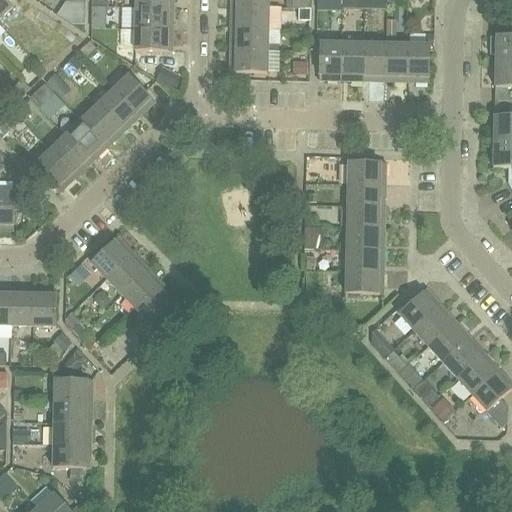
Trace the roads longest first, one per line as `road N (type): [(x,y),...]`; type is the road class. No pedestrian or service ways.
road 1 (residential): [(452,123),(183,114)]
road 2 (residential): [(0,257),(40,250),(183,114)]
road 3 (residential): [(511,292),(450,218),(452,123)]
road 4 (residential): [(452,123),(458,0)]
